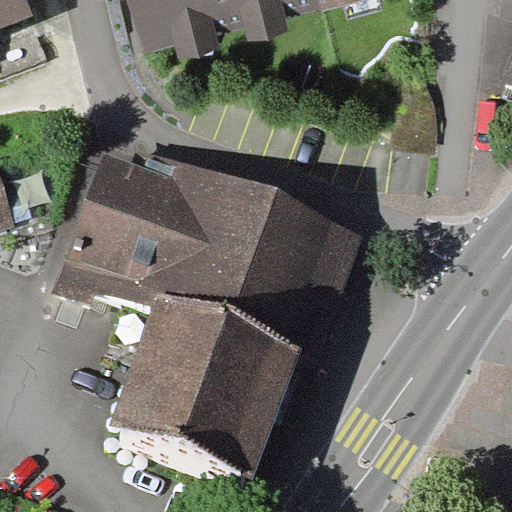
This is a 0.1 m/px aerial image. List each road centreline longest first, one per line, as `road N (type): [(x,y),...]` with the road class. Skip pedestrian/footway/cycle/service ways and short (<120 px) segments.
road 1 (residential): [(492,267),(318,213),(123,133),(90,0)]
road 2 (secondary): [(492,267),(327,511)]
road 3 (residential): [(458,0),(461,123),(492,267)]
road 4 (unknown): [(135,511),(44,418),(19,377),(7,317)]
